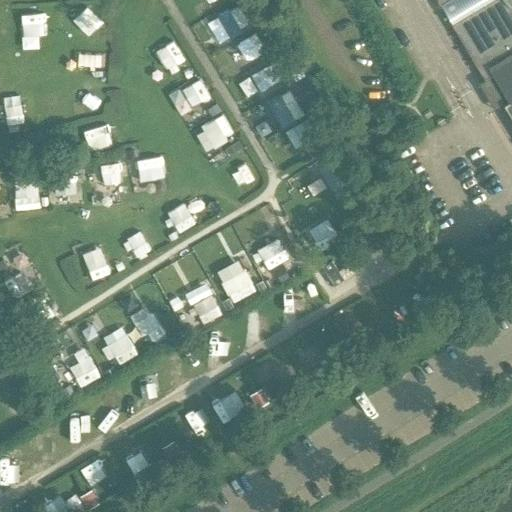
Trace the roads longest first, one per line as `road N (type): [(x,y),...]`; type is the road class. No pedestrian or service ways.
road 1 (track): [(0,382),(100,300),(268,202),(275,181),(171,0)]
road 2 (unclassified): [(240,511),(511,343)]
